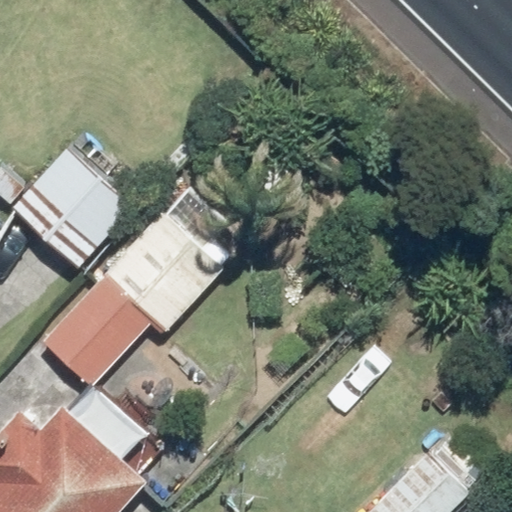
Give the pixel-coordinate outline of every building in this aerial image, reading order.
[(29,193),(91,253),(154,188),(92,128),(29,193)] [(175,199),(117,263),(177,318),(236,254),(175,199)] [(114,267),(56,330),(104,373),(162,310),(114,267)] [(0,475),(0,511),(119,511),(160,468),(76,392),(56,414),(38,398),(0,439),(0,461),(7,468),(0,475)] [(440,441),(371,511),(449,511),(480,480),(440,441)]
